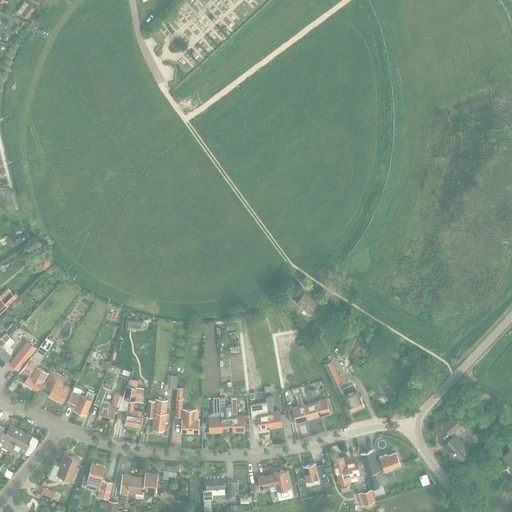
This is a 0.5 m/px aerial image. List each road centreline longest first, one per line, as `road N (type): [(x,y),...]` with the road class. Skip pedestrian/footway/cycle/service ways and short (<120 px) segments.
road 1 (residential): [(61,429),(136,451),(214,457),(413,426)]
road 2 (tertiary): [(413,426),(511,315)]
